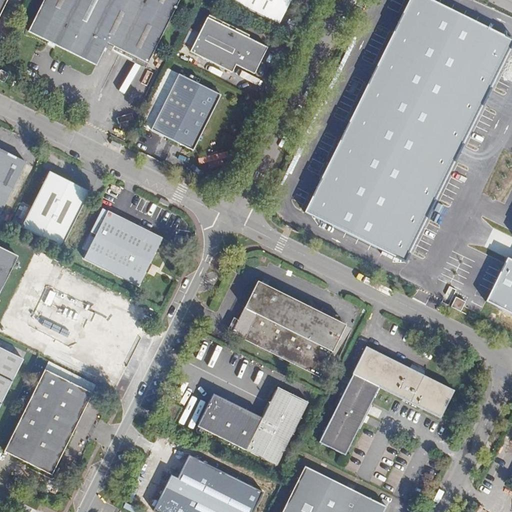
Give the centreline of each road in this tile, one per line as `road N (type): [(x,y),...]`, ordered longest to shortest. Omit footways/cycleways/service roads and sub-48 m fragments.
road 1 (residential): [(227,216),(81,511)]
road 2 (residential): [(233,219),(492,348),(506,363)]
road 3 (residential): [(0,103),(227,216)]
road 4 (residential): [(340,0),(233,219)]
road 5 (unknown): [(344,0),(494,81)]
road 6 (residential): [(506,363),(502,392),(442,511)]
